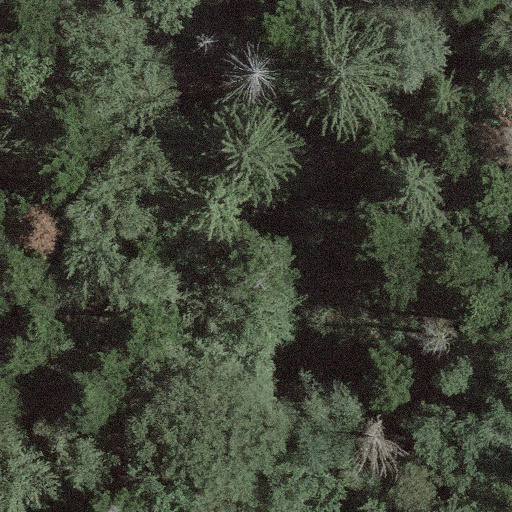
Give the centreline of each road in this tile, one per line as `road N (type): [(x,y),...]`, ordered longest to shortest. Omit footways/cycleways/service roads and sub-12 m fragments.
road 1 (track): [(362,0),(315,43),(164,137),(0,346)]
road 2 (track): [(125,0),(164,137)]
